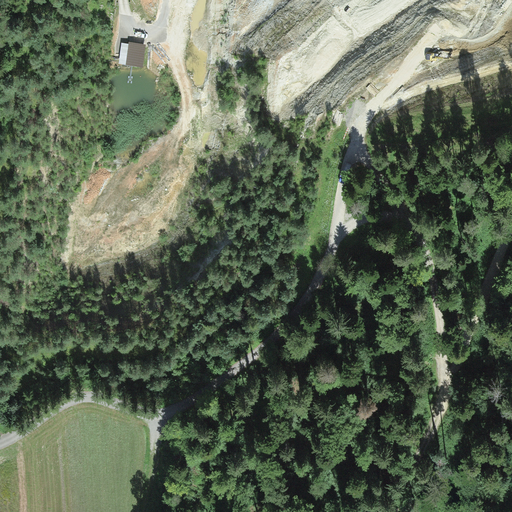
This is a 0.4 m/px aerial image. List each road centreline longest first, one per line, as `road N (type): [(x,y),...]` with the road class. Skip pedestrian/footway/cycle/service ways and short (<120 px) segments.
road 1 (track): [(0,445),(81,400),(154,422),(291,324),(336,244),(357,220),(384,215),(407,225),(423,269),(432,402),(393,511)]
road 2 (track): [(511,224),(486,314),(432,402)]
